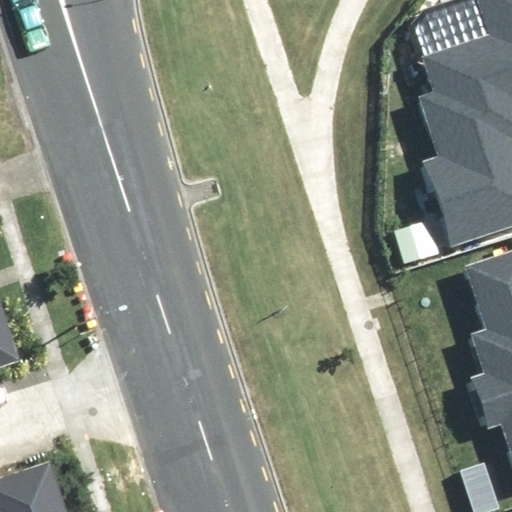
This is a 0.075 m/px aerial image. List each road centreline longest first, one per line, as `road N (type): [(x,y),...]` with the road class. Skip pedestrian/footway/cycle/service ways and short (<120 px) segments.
road 1 (secondary): [(178,362),(64,0)]
road 2 (residential): [(178,362),(0,420)]
road 3 (secondary): [(228,511),(178,362)]
